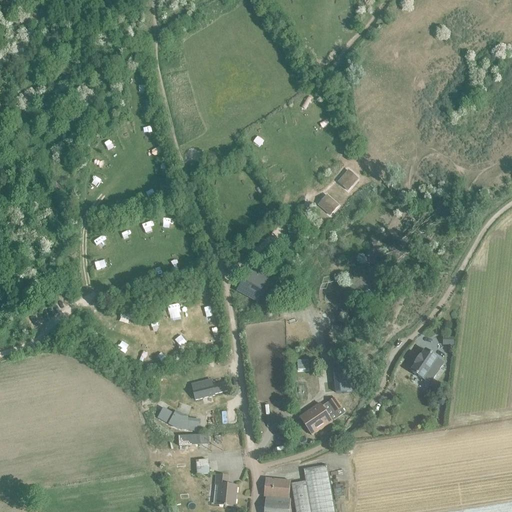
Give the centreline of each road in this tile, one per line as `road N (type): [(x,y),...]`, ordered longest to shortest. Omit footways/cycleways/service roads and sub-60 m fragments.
road 1 (track): [(511,204),(485,228),(354,425),(312,451),(255,469)]
road 2 (track): [(237,329),(155,58),(152,0)]
road 3 (unclassified): [(255,469),(237,329)]
